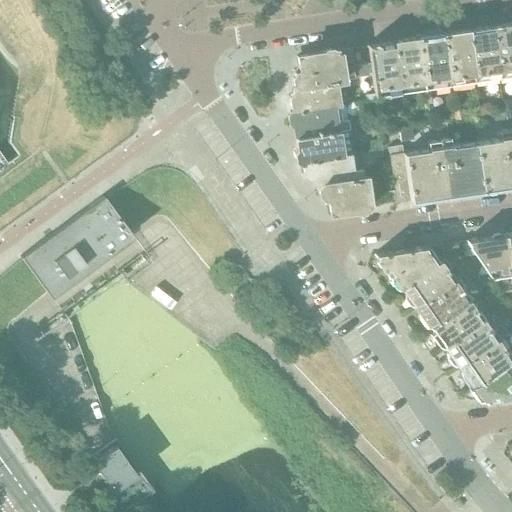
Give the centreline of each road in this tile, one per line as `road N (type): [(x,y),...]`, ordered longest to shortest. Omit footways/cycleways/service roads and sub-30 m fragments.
road 1 (residential): [(186,66),(234,38),(480,0)]
road 2 (residential): [(444,437),(307,239)]
road 3 (residential): [(307,239),(186,66)]
road 4 (residential): [(511,208),(307,239)]
